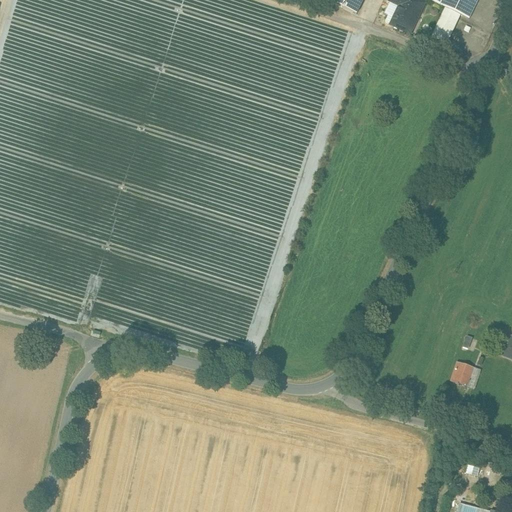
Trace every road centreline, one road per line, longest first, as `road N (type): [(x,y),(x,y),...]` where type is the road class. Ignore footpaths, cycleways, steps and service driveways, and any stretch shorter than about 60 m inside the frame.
road 1 (tertiary): [(321,386),(345,375),(359,356),(483,73)]
road 2 (tertiary): [(111,355),(146,352),(287,390),(321,386)]
road 3 (unclassified): [(511,445),(347,402),(321,386)]
road 4 (unclassified): [(483,73),(306,8)]
road 5 (tertiary): [(45,511),(74,384),(111,355)]
